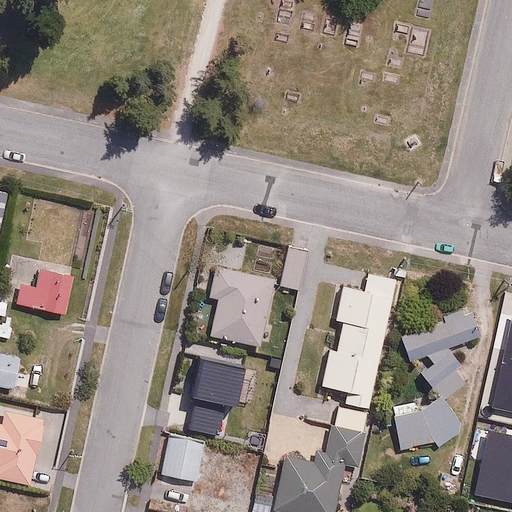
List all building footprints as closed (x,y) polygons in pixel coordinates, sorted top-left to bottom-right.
[(308,250),(287,246),(279,285),(299,289),(308,250)] [(71,264),(9,253),(1,300),(63,311),(71,264)] [(275,275),(216,265),(211,292),(216,293),(208,337),(262,346),(275,275)] [(333,346),(323,344),(315,381),(341,387),(338,400),(368,407),(396,277),(370,272),(367,286),(337,280),(329,316),(339,318),(333,346)] [(456,411),(446,396),(465,379),(455,366),(460,362),(446,344),(477,332),(467,303),(397,329),(407,357),(423,352),(429,359),(417,368),(439,397),(389,403),(395,452),(433,441),(437,447),(458,432),(456,411)] [(20,355),(0,350),(0,385),(12,389),(20,355)] [(511,389),(493,387),(490,406),(500,407),(496,434),(511,436),(511,389)] [(305,419),(329,424),(321,458),(286,450),(273,507),(292,511),(331,511),(342,465),(354,468),(368,410),(310,397),(305,419)] [(0,416),(0,476),(35,481),(43,422),(0,416)] [(197,478),(205,428),(181,425),(179,435),(168,433),(161,473),(197,478)] [(247,511),(249,508),(250,503),(224,498),(221,511),(247,511)]
